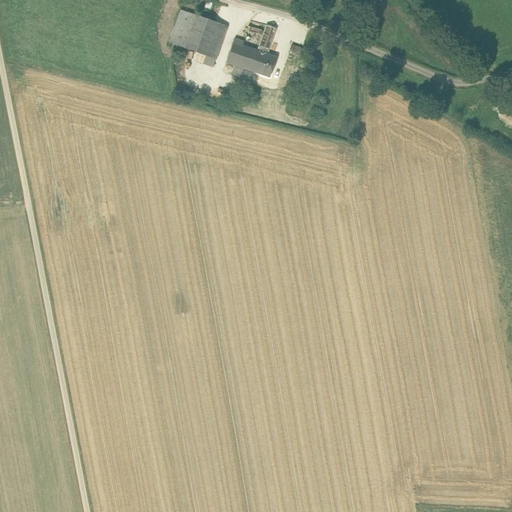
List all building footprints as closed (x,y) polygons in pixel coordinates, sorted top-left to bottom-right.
[(196,16),(180,10),(169,43),(184,48),(196,16)] [(218,23),(196,15),(196,16),(184,48),(206,55),(206,56),(218,23)] [(218,23),(206,56),(215,59),(226,26),(218,23)] [(266,25),(257,51),(260,52),(267,54),(276,29),(266,25)] [(244,42),(234,38),(226,62),(235,66),(253,72),(260,52),(257,51),(242,45),(244,42)] [(302,48),(291,45),(289,51),(299,55),(302,48)] [(267,54),(260,52),(253,72),(269,77),(276,57),(267,54)] [(206,56),(206,55),(203,63),(213,66),(215,59),(206,56)] [(253,72),(235,66),(232,75),(249,81),(253,72)]
